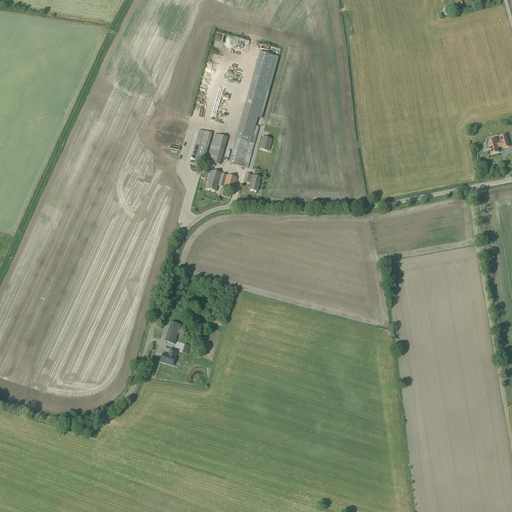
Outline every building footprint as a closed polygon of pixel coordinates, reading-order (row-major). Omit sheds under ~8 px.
[(247,168),(254,144),(251,143),(260,107),(245,103),(229,163),(247,168)] [(202,167),(211,136),(212,134),(201,131),(199,138),(201,139),(194,164),(202,167)] [(220,166),(227,138),(215,134),(207,162),(220,166)] [(510,147),(508,136),(507,135),(500,136),(502,142),(498,143),(497,139),(487,141),(489,148),(490,148),(491,154),(499,152),(498,148),(503,147),(503,148),(510,147)] [(268,152),(271,141),(263,138),(260,149),(268,152)] [(234,191),(238,179),(210,171),(207,183),(208,183),(206,189),(216,192),(217,186),(234,191)] [(257,193),(261,179),(252,176),(250,185),(251,186),(249,191),(257,193)] [(174,345),(181,325),(171,322),(165,342),(174,345)] [(160,363),(173,367),(176,358),(178,351),(170,349),(168,355),(163,354),(160,363)]
